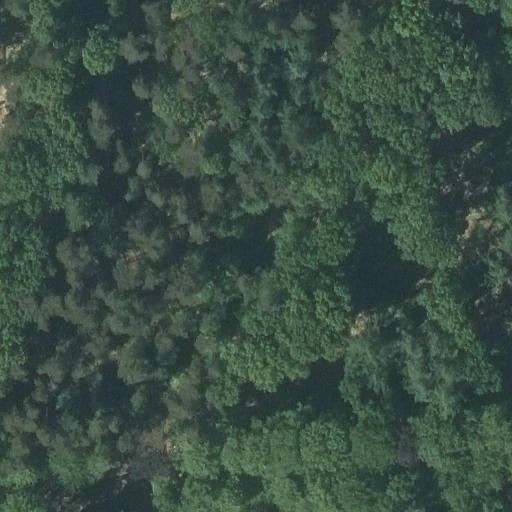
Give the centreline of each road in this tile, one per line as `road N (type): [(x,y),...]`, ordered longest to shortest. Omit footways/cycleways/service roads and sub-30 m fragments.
road 1 (track): [(511,416),(0,461)]
road 2 (track): [(92,0),(0,281)]
